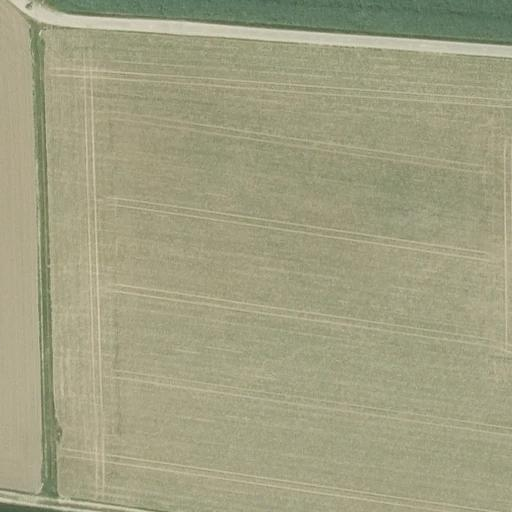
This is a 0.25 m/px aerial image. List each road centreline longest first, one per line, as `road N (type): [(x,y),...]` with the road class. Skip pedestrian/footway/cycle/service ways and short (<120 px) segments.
road 1 (track): [(43,0),(58,511)]
road 2 (track): [(511,53),(80,23),(43,18),(13,0)]
